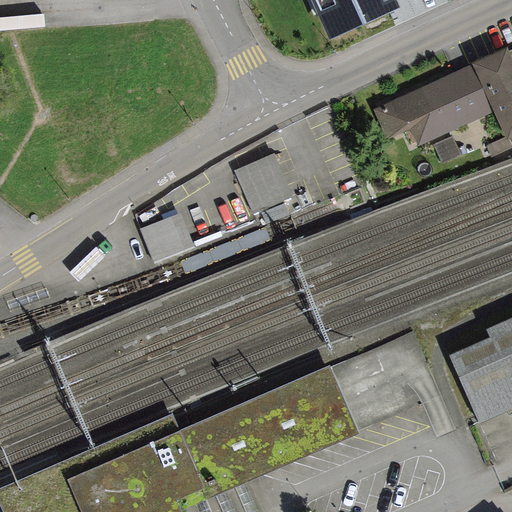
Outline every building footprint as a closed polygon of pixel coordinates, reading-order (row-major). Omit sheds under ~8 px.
[(310,0),(331,45),(400,14),(393,0),(310,0)] [(511,62),(507,52),(392,102),(410,143),(494,106),(507,135),(511,132),(511,62)] [(275,155),(235,171),(252,213),(293,197),(275,155)] [(511,309),(443,341),(480,420),(511,404),(511,309)] [(173,415),(0,487),(0,503),(3,511),(177,511),(359,434),(330,366),(180,431),(173,415)]
